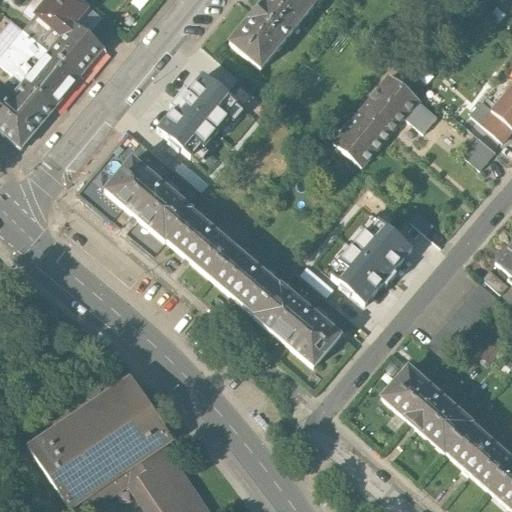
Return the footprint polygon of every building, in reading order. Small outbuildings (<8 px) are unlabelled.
[(50,0),(35,18),(62,42),(74,28),(88,12),(73,0),(50,0)] [(264,0),(220,54),(254,81),(314,9),(302,0),(264,0)] [(320,0),(302,0),(314,9),(320,0)] [(504,21),(495,14),(488,22),(497,29),(504,21)] [(50,57),(81,84),(105,55),(74,28),(62,42),(50,57)] [(22,87),(55,115),(81,84),(50,57),(49,56),(22,87)] [(236,107),(202,79),(186,99),(182,95),(168,112),(172,115),(156,134),(189,162),(200,150),(203,152),(228,122),(225,120),(236,107)] [(361,115),(388,137),(403,119),(423,136),(436,121),(389,81),(361,115)] [(19,130),(7,144),(20,155),(55,115),(22,87),(12,99),(19,130)] [(12,99),(0,89),(0,138),(7,144),(19,130),(12,99)] [(511,134),(511,91),(491,116),(511,134)] [(501,148),(511,135),(511,134),(491,116),(480,107),(469,120),(501,148)] [(360,170),(388,137),(361,115),(333,147),(360,170)] [(480,174),(495,157),(478,143),(464,160),(480,174)] [(103,197),(163,247),(190,215),(130,165),(103,197)] [(234,252),(190,215),(163,247),(207,284),(234,252)] [(340,269),(330,282),(364,310),(411,254),(377,225),(367,238),(364,235),(337,267),(340,269)] [(511,279),(511,249),(497,266),(511,279)] [(279,290),(234,252),(207,284),(252,322),(279,290)] [(490,275),(482,283),(500,299),(508,291),(490,275)] [(481,286),(426,349),(442,363),(497,300),(481,286)] [(338,341),(279,290),(252,322),(282,347),(286,351),(312,373),(338,341)] [(411,430),(443,457),(469,428),(406,374),(381,404),(407,426),(411,430)] [(69,511),(88,511),(128,486),(120,473),(159,446),(170,440),(131,381),(28,449),(69,511)] [(466,478),(488,496),(511,467),(511,465),(469,428),(443,457),(466,478)] [(203,511),(159,446),(120,473),(128,486),(145,511),(203,511)] [(511,511),(511,467),(488,496),(506,511),(511,511)]
